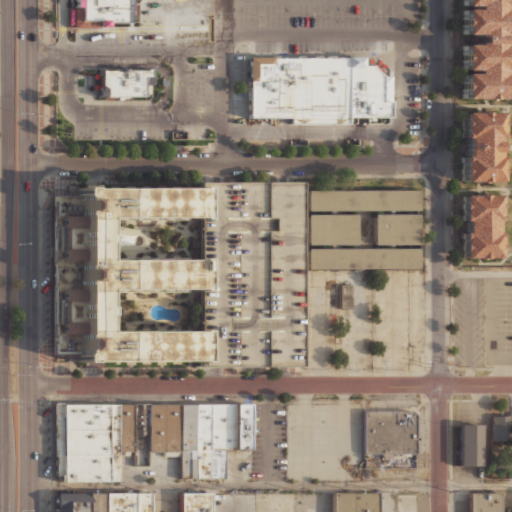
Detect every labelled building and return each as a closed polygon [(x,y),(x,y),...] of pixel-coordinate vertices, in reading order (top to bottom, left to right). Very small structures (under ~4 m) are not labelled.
[(75,0),(75,6),(73,6),(73,27),(107,27),(107,22),(127,22),(130,20),(130,10),(131,10),(131,0),(75,0)] [(462,72),(462,97),(482,97),(482,99),(493,99),(493,97),(511,97),(511,72),(501,72),(501,68),(511,68),(511,44),(500,44),(500,32),(511,32),(511,9),(500,9),(500,4),(511,4),(511,0),(462,0),(462,4),(475,4),(475,8),(461,8),(462,34),(474,34),(474,36),(478,36),(478,41),(474,41),(474,43),(462,43),(462,69),(474,69),(474,72),(462,72)] [(247,88),(275,88),(274,57),(247,57),(247,88)] [(275,118),(288,117),(288,123),(307,122),(307,57),(274,57),(275,88),(275,118)] [(307,122),(327,122),(326,57),(307,57),(307,122)] [(327,122),(347,122),(347,117),(346,57),(326,57),(327,122)] [(347,117),(390,117),(390,75),(381,75),(371,65),(360,65),(360,57),(346,57),(347,117)] [(100,69),(100,84),(97,84),(98,97),(102,96),(102,100),(121,99),(124,98),(128,98),(128,96),(145,96),(145,85),(153,85),(153,69),(100,69)] [(247,88),(247,118),(275,118),(275,88),(247,88)] [(496,110),(460,110),(460,135),(463,135),(463,154),(460,154),(460,180),(473,180),(473,181),(484,181),(484,179),(497,179),(497,154),(493,154),(493,136),(496,136),(496,110)] [(198,182),(198,188),(198,219),(197,260),(197,290),(199,329),(199,363),(199,366),(284,366),(301,366),(301,272),(301,182),(284,182),(216,182),(198,182)] [(77,237),(77,273),(77,288),(77,311),(77,326),(77,354),(77,363),(103,363),(199,363),(199,329),(103,330),(103,311),(103,292),(197,290),(197,260),(103,258),(103,220),(198,219),(198,188),(77,188),(77,196),(77,237)] [(302,191),(302,210),(415,210),(415,190),(302,191)] [(498,194),(462,194),(462,218),(466,218),(466,231),(462,231),(462,256),(475,256),(475,257),(485,257),(485,256),(498,256),(498,230),(495,230),(495,219),(498,218),(498,194)] [(77,196),(52,196),(52,237),(77,237),(77,196)] [(304,214),(304,244),(353,244),(353,214),(304,214)] [(370,214),(370,244),(419,244),(419,214),(370,214)] [(77,273),(77,237),(52,237),(52,273),(77,273)] [(301,248),(302,267),(415,267),(415,248),(301,248)] [(52,273),(52,288),(77,288),(77,273),(52,273)] [(340,285),(340,308),(351,308),(351,285),(340,285)] [(52,311),(52,326),(77,326),(77,311),(77,288),(52,288),(52,311)] [(77,326),(52,326),(52,354),(77,354),(77,326)] [(119,430),(119,405),(62,405),(62,403),(54,403),(54,430),(119,430)] [(147,405),(179,404),(179,455),(162,455),(162,450),(148,450),(147,405)] [(179,478),(225,478),(225,449),(249,449),(248,404),(179,404),(179,455),(179,478)] [(147,405),(119,405),(119,430),(119,452),(148,452),(148,450),(147,405)] [(411,411),(415,414),(415,468),(367,468),(367,458),(364,458),(364,453),(363,453),(363,411),(411,411)] [(491,416),(511,416),(511,440),(491,440),(491,416)] [(459,425),(480,425),(480,465),(459,465),(459,425)] [(54,430),(54,456),(119,455),(119,452),(119,430),(54,430)] [(119,455),(54,456),(54,477),(59,477),(59,481),(119,481),(119,455)] [(180,511),(180,493),(209,492),(209,511),(180,511)] [(333,492),(333,511),(378,511),(378,492),(333,492)] [(56,511),(104,511),(104,493),(56,493),(56,511)] [(118,511),(104,511),(104,493),(118,493),(118,511)] [(118,511),(132,511),(132,493),(118,493),(118,511)] [(132,493),(132,511),(148,511),(148,493),(132,493)] [(469,511),(469,493),(500,493),(500,511),(469,511)]
